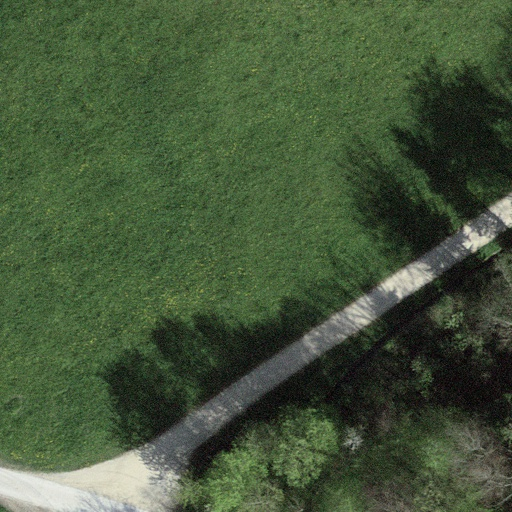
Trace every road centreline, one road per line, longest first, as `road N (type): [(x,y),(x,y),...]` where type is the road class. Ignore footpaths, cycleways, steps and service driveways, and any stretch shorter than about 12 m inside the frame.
road 1 (track): [(511,210),(305,349),(93,511)]
road 2 (unclassified): [(132,511),(0,481)]
